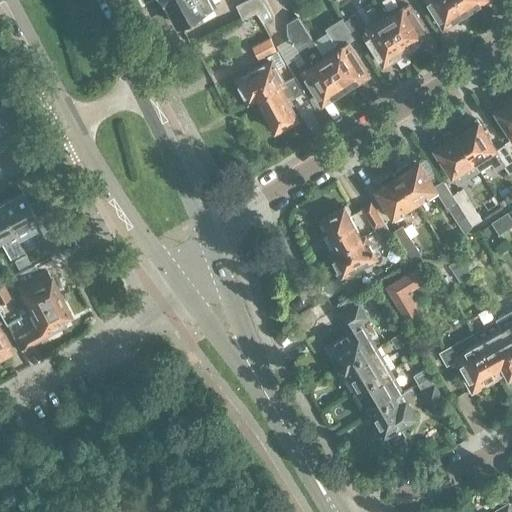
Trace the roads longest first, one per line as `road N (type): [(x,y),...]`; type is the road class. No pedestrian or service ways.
road 1 (residential): [(215,243),(260,199),(511,41)]
road 2 (residential): [(0,404),(117,342),(179,281)]
road 3 (tertiary): [(75,123),(179,281)]
road 4 (tertiary): [(215,243),(140,89)]
road 5 (tertiary): [(266,393),(215,243)]
road 6 (residential): [(386,511),(511,441)]
road 7 (tertiary): [(179,281),(266,393)]
road 8 (tertiary): [(9,0),(75,123)]
road 9 (tertiary): [(336,511),(266,393)]
